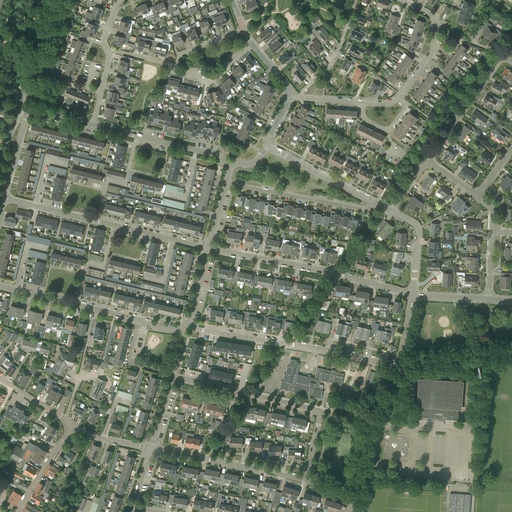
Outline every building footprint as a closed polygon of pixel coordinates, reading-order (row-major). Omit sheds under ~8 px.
[(92,11),(102,15),(104,9),(97,7),(98,4),(89,0),(87,3),(95,6),(92,11)] [(175,7),(178,6),(175,0),(169,0),(171,6),(168,7),(171,13),(171,12),(176,10),(175,7)] [(185,2),(185,1),(182,2),(181,0),(175,0),(178,6),(180,5),(182,8),(187,6),(185,2)] [(248,10),(258,7),(255,0),(252,0),(252,1),(246,3),(248,10)] [(387,15),(389,9),(386,8),(388,1),(385,0),(378,0),(376,5),(383,8),(381,13),(387,15)] [(162,12),(163,16),(168,14),(168,15),(171,14),(171,12),(171,13),(168,7),(166,8),(164,2),(158,4),(161,12),(162,12)] [(461,11),(471,15),(474,5),(465,2),(461,11)] [(148,9),(146,3),(141,5),(144,14),(145,17),(153,14),(153,13),(151,8),(148,9)] [(160,17),(163,16),(162,12),(161,12),(158,4),(153,6),(156,12),(153,13),(153,14),(155,19),(160,17)] [(136,7),(136,9),(133,10),(137,21),(142,18),(141,15),(144,14),(141,5),(136,7)] [(219,16),(222,24),(227,22),(225,16),(228,15),(225,9),(220,11),(221,15),(219,16)] [(100,20),(102,15),(92,11),(92,13),(86,11),(84,17),(92,20),(93,17),(100,20)] [(467,24),(471,15),(461,11),(457,20),(467,24)] [(219,16),(217,12),(212,14),(209,15),(211,20),(212,21),(215,20),(217,26),(222,24),(219,16)] [(397,24),(399,17),(391,14),(386,27),(393,29),(392,33),(397,35),(400,27),(395,26),(396,23),(397,24)] [(369,24),(372,18),(365,16),(364,19),(358,16),(355,22),(364,26),(365,22),(369,24)] [(87,28),(95,32),(97,26),(91,23),(92,20),(86,18),(84,24),(88,25),(87,28)] [(415,24),(424,27),(425,26),(423,25),(424,22),(417,19),(415,24)] [(119,25),(129,28),(131,28),(132,24),(134,24),(135,21),(129,20),(128,23),(120,21),(119,25)] [(199,21),(196,22),(196,23),(197,25),(200,24),(203,32),(207,30),(203,21),(199,22),(199,21)] [(486,37),(492,30),(490,28),(492,25),(487,21),(483,27),(486,29),(482,34),(486,37)] [(198,29),(197,25),(196,23),(193,24),(193,25),(189,26),(194,39),(198,38),(195,30),(198,29)] [(119,25),(118,30),(127,32),(126,35),(129,35),(130,33),(128,32),(129,28),(119,25)] [(328,29),(325,25),(317,32),(315,29),(313,32),(318,38),(321,36),(324,40),(329,35),(328,34),(330,33),(327,30),(328,29)] [(190,41),(194,39),(189,26),(185,28),(182,29),(184,34),(187,33),(190,41)] [(93,37),(95,32),(87,28),(86,31),(82,29),(80,35),(86,37),(87,35),(93,37)] [(179,31),(175,33),(176,35),(180,45),(184,43),(181,35),(184,34),(182,29),(179,30),(179,31)] [(271,34),(267,29),(260,35),(264,41),(269,37),(271,39),(275,35),(273,33),(271,34)] [(420,35),(421,32),(413,29),(411,34),(421,37),(421,35),(420,35)] [(492,30),(486,37),(491,40),(494,36),(497,38),(501,32),(496,29),(494,32),(492,30)] [(360,33),(353,30),(350,36),(360,41),(362,36),(366,38),(368,33),(361,30),(360,33)] [(180,45),(176,35),(172,37),(170,33),(167,34),(170,40),(173,39),(176,46),(180,45)] [(128,38),(130,39),(130,36),(129,35),(126,35),(125,34),(124,37),(115,35),(114,40),(127,43),(128,38)] [(137,36),(135,46),(138,47),(138,49),(143,51),(145,42),(142,41),(143,37),(137,36)] [(277,50),(283,45),(278,40),(280,38),(278,36),(273,40),(275,42),(269,47),(274,52),(277,50)] [(153,46),(154,40),(148,39),(148,42),(145,42),(143,51),(148,52),(150,45),(153,46)] [(316,56),(321,51),(318,47),(320,45),(315,39),(311,43),(313,45),(309,48),(311,50),(310,51),(312,53),(313,53),(316,56)] [(402,41),(405,42),(408,43),(417,47),(418,45),(416,44),(417,41),(410,39),(409,41),(402,39),(402,41)] [(71,43),(84,48),(85,45),(87,46),(88,43),(78,40),(77,42),(72,40),(71,43)] [(134,45),(127,43),(114,40),(113,44),(122,46),(123,44),(128,45),(128,46),(132,47),(132,48),(133,49),(134,45)] [(159,55),(163,42),(154,40),(153,46),(156,47),(154,53),(159,55)] [(163,42),(159,55),(165,56),(166,49),(169,50),(171,44),(163,42)] [(82,52),(84,48),(71,43),(69,47),(75,49),(74,51),(83,55),(84,53),(82,52)] [(458,46),(457,48),(465,54),(468,49),(461,45),(459,47),(458,46)] [(357,49),(351,46),(348,52),(357,57),(359,54),(362,55),(365,50),(359,47),(357,49)] [(457,50),(455,53),(462,58),(465,54),(457,48),(456,50),(457,50)] [(82,57),(83,55),(74,51),(73,53),(68,51),(66,55),(79,60),(81,56),(82,57)] [(291,58),(286,52),(279,58),(283,64),(288,60),(290,62),(296,58),(294,55),(291,58)] [(452,54),(451,56),(459,62),(462,58),(455,53),(453,55),(452,54)] [(403,59),(411,65),(412,63),(411,62),(413,59),(406,54),(403,59)] [(78,63),(79,60),(66,55),(65,58),(70,60),(69,62),(79,66),(79,64),(78,63)] [(451,59),(449,61),(456,66),(457,64),(463,68),(464,66),(461,64),(459,62),(451,56),(450,58),(451,59)] [(119,65),(128,67),(128,64),(132,65),(133,58),(127,57),(126,61),(120,60),(119,65)] [(247,69),(250,73),(252,71),(250,68),(254,64),(248,57),(244,61),(248,66),(246,68),(247,69)] [(356,60),(350,57),(349,60),(345,58),(340,67),(347,71),(352,61),(355,63),(356,60)] [(410,66),(411,65),(403,59),(400,63),(407,68),(408,65),(410,66)] [(407,68),(400,63),(398,65),(393,61),(392,63),(395,65),(397,67),(405,73),(406,71),(405,70),(407,68)] [(446,63),(445,64),(458,74),(459,72),(454,68),(456,66),(449,61),(447,64),(446,63)] [(78,68),(79,66),(69,62),(68,64),(63,62),(62,66),(75,71),(76,67),(78,68)] [(316,69),(310,62),(307,65),(306,63),(305,65),(303,63),(301,65),(305,70),(307,68),(311,73),(316,69)] [(445,67),(443,69),(449,74),(451,72),(457,76),(458,74),(445,64),(443,66),(445,67)] [(129,76),(130,71),(127,70),(128,67),(119,65),(117,70),(123,72),(123,75),(124,75),(129,76)] [(235,67),(242,75),(246,72),(247,75),(250,73),(247,69),(244,71),(239,65),(236,67),(235,67)] [(299,83),(305,78),(300,74),(303,71),(298,65),(295,67),(298,71),(293,76),(299,83)] [(73,74),(75,71),(62,66),(61,69),(66,71),(65,73),(74,77),(75,75),(73,74)] [(239,78),(242,75),(235,67),(233,69),(233,70),(232,71),(238,78),(235,80),(236,80),(237,82),(240,80),(239,78)] [(363,78),(367,73),(357,67),(354,73),(355,73),(351,80),(359,84),(363,78)] [(404,74),(405,73),(397,67),(394,71),(401,76),(402,73),(404,74)] [(511,72),(505,69),(501,74),(510,78),(508,83),(511,85),(511,72)] [(391,75),(388,73),(386,71),(384,73),(390,77),(388,79),(394,84),(396,82),(398,83),(399,81),(391,75)] [(399,78),(401,76),(394,71),(391,75),(399,81),(400,79),(399,78)] [(427,74),(435,80),(438,76),(431,71),(429,74),(428,73),(427,74)] [(432,84),(435,80),(427,74),(426,76),(427,77),(425,80),(432,84)] [(172,78),(169,77),(167,85),(164,84),(163,90),(166,91),(166,90),(171,92),(172,90),(172,89),(174,80),(171,79),(172,78)] [(237,82),(236,80),(234,82),(229,77),(225,81),(231,88),(234,86),(236,88),(240,85),(239,84),(237,82)] [(172,90),(177,92),(179,84),(180,80),(177,79),(177,81),(174,80),(172,89),(172,90)] [(429,89),(432,84),(425,80),(423,82),(422,81),(421,83),(429,89)] [(116,86),(116,89),(127,91),(127,88),(126,88),(127,84),(124,83),(115,81),(114,85),(116,86)] [(223,86),(220,88),(227,96),(231,93),(232,93),(234,91),(231,88),(225,81),(221,84),(223,86)] [(379,86),(373,82),(368,91),(374,94),(378,89),(381,91),(385,85),(381,82),(379,86)] [(505,93),(508,87),(499,82),(498,85),(494,83),(490,89),(498,94),(500,90),(505,93)] [(426,93),(429,89),(421,83),(420,84),(421,85),(419,88),(426,93)] [(181,85),(179,84),(177,92),(176,96),(179,97),(179,95),(181,96),(184,87),(181,86),(181,85)] [(260,87),(273,94),(273,93),(273,91),(274,88),(267,84),(265,87),(261,85),(260,87)] [(68,103),(73,90),(70,89),(70,87),(68,87),(65,96),(67,97),(65,102),(68,103)] [(273,95),(273,94),(260,87),(259,89),(263,91),(261,94),(269,98),(271,95),(273,95)] [(423,97),(426,93),(419,88),(417,90),(416,89),(415,91),(423,97)] [(108,96),(118,98),(119,94),(123,95),(124,92),(113,89),(112,92),(110,91),(108,96)] [(196,90),(194,89),(192,99),(192,100),(197,101),(196,104),(199,105),(202,94),(199,93),(200,89),(196,89),(196,90)] [(76,100),(80,91),(78,90),(77,92),(73,90),(68,103),(72,104),(74,99),(76,100)] [(218,104),(224,103),(222,94),(219,94),(218,91),(212,92),(214,101),(217,100),(218,104)] [(425,99),(423,97),(415,91),(413,93),(415,94),(413,96),(419,101),(421,99),(427,103),(428,101),(425,99)] [(204,98),(204,100),(206,107),(212,105),(211,102),(214,101),(212,92),(206,93),(207,97),(204,98)] [(268,101),(269,98),(261,94),(260,97),(256,96),(255,97),(255,98),(268,104),(268,103),(268,101)] [(84,95),(79,107),(83,109),(85,104),(87,105),(91,95),(89,95),(88,96),(84,95)] [(493,107),(497,101),(486,95),(483,101),(488,104),(486,107),(491,110),(493,107)] [(117,102),(118,98),(108,96),(107,100),(110,101),(110,104),(121,107),(122,103),(117,102)] [(255,98),(255,97),(252,96),(251,98),(258,101),(256,105),(264,109),(265,105),(267,105),(268,104),(255,98)] [(105,111),(114,114),(115,110),(120,111),(121,108),(109,105),(109,108),(106,107),(105,111)] [(262,111),(264,109),(256,105),(253,110),(262,114),(263,113),(262,111)] [(297,110),(299,111),(307,115),(308,112),(313,115),(314,112),(301,106),(300,109),(299,108),(298,109),(297,110)] [(153,123),(156,108),(154,108),(154,109),(151,108),(150,109),(150,110),(148,109),(146,116),(149,117),(148,120),(151,121),(151,122),(153,123)] [(158,123),(161,113),(161,111),(158,110),(159,109),(156,108),(153,123),(155,123),(155,122),(158,123)] [(163,125),(167,111),(165,110),(164,114),(161,113),(158,123),(162,124),(161,125),(163,125)] [(483,126),(487,120),(475,110),(470,117),(476,121),(476,120),(477,121),(477,122),(483,126)] [(113,118),(114,114),(105,111),(103,116),(106,117),(106,119),(117,122),(118,119),(113,118)] [(311,118),(307,115),(299,111),(297,114),(296,114),(295,115),(295,114),(294,116),(304,121),(306,118),(310,120),(311,118)] [(406,117),(414,123),(417,118),(409,112),(406,117)] [(241,119),(253,126),(254,125),(253,123),(254,120),(247,116),(245,119),(242,118),(241,119)] [(307,122),(304,121),(294,116),(293,119),(292,118),(291,119),(290,119),(290,120),(298,125),(299,125),(301,122),(303,123),(305,124),(307,122)] [(176,118),(174,117),(173,121),(170,120),(169,125),(168,130),(171,130),(171,132),(173,132),(176,118)] [(410,127),(414,123),(406,117),(402,121),(410,127)] [(201,134),(204,120),(202,119),(201,123),(198,122),(197,127),(196,132),(199,133),(199,134),(201,134)] [(253,127),(253,126),(241,119),(240,121),(243,123),(241,127),(249,131),(251,127),(253,127)] [(189,136),(193,122),(191,121),(190,125),(187,124),(184,134),(188,134),(187,136),(189,136)] [(407,131),(410,127),(402,121),(399,125),(407,131)] [(211,137),(215,123),(213,122),(212,126),(209,125),(207,134),(210,135),(210,136),(211,137)] [(506,134),(504,133),(505,132),(501,129),(503,127),(498,123),(491,133),(493,134),(492,136),(495,138),(496,138),(501,141),(504,143),(509,135),(506,133),(506,134)] [(299,125),(298,125),(297,127),(290,124),(288,127),(287,126),(287,128),(286,127),(286,128),(287,129),(295,133),(297,130),(301,133),(304,127),(299,125)] [(361,135),(365,126),(360,124),(356,133),(361,135)] [(37,134),(39,126),(32,125),(31,132),(37,134)] [(403,136),(407,131),(399,125),(395,130),(403,136)] [(462,141),(470,130),(464,125),(460,131),(460,132),(459,133),(456,136),(462,141)] [(365,137),(370,129),(365,126),(361,135),(365,137)] [(248,133),(249,131),(241,127),(240,129),(236,128),(235,130),(248,136),(248,135),(248,133)] [(283,133),(283,134),(284,135),(292,139),(294,136),(299,138),(300,136),(295,133),(287,129),(286,132),(284,132),(284,133),(283,133)] [(371,140),(375,131),(370,129),(365,137),(371,140)] [(247,137),(248,136),(235,130),(234,131),(238,133),(236,136),(244,140),(246,137),(247,137)] [(401,140),(403,136),(395,130),(392,135),(396,138),(397,137),(401,140)] [(376,143),(380,134),(375,131),(371,140),(376,143)] [(63,132),(61,140),(67,141),(69,134),(63,132)] [(380,134),(376,143),(380,145),(382,141),(383,141),(386,137),(380,134)] [(292,139),(284,135),(283,138),(282,137),(281,138),(280,139),(290,144),(291,141),(296,143),(297,141),(292,139)] [(312,157),(316,149),(313,147),(316,143),(311,140),(308,146),(310,148),(307,154),(310,156),(309,157),(311,158),(310,158),(312,159),(312,157)] [(318,160),(322,152),(319,150),(321,146),(319,144),(316,149),(312,157),(315,159),(315,160),(316,160),(316,161),(317,161),(318,160)] [(117,152),(125,154),(127,147),(118,145),(117,149),(118,149),(117,152)] [(322,152),(318,160),(321,161),(320,162),(321,163),(321,164),(322,164),(327,155),(324,153),(327,148),(324,147),(322,152)] [(457,153),(450,148),(448,150),(447,149),(444,154),(445,155),(444,157),(448,161),(450,158),(452,160),(457,153)] [(334,166),(335,165),(339,157),(336,155),(338,151),(336,149),(333,154),(329,162),(332,163),(332,165),(333,165),(333,166),(334,166)] [(488,165),(493,157),(488,153),(488,152),(485,150),(480,157),(483,159),(482,161),(488,165)] [(125,154),(117,152),(116,152),(115,156),(116,156),(115,159),(123,161),(125,154)] [(344,159),(341,158),(343,153),(341,152),(339,157),(335,165),(338,166),(337,167),(338,168),(339,169),(344,161),(344,159)] [(352,164),(349,162),(352,158),(346,155),(344,159),(344,161),(346,162),(343,169),(346,170),(345,172),(347,172),(346,173),(347,173),(348,172),(352,164)] [(171,165),(180,167),(182,160),(173,158),(171,165)] [(115,159),(114,159),(113,162),(114,163),(113,166),(121,168),(123,161),(115,159)] [(358,166),(355,165),(357,160),(355,159),(352,164),(348,172),(351,173),(351,174),(352,175),(353,176),(357,168),(358,166)] [(471,182),(476,175),(465,166),(469,161),(465,159),(460,166),(463,168),(460,173),(465,177),(465,176),(468,178),(467,179),(471,182)] [(366,171),(363,169),(365,165),(360,162),(358,166),(357,168),(360,169),(356,176),(360,178),(359,179),(360,179),(360,180),(361,180),(362,179),(366,171)] [(178,174),(180,167),(171,165),(169,172),(178,174)] [(366,171),(362,179),(365,180),(364,181),(365,182),(365,183),(366,183),(371,174),(368,172),(370,167),(368,166),(366,171)] [(76,177),(78,170),(72,168),(70,176),(76,177)] [(181,175),(178,174),(169,172),(167,179),(179,182),(181,175)] [(96,174),(94,182),(100,183),(102,176),(96,174)] [(376,190),(379,182),(377,180),(379,176),(377,174),(370,187),(373,189),(373,190),(374,190),(374,191),(375,191),(376,190)] [(432,177),(428,175),(426,178),(427,179),(426,180),(425,179),(421,185),(423,186),(421,189),(427,193),(429,190),(427,190),(435,180),(436,178),(433,176),(432,177)] [(511,177),(511,179),(507,175),(499,185),(508,192),(511,185),(511,177)] [(136,185),(138,178),(132,176),(130,184),(136,185)] [(55,184),(63,186),(65,179),(56,177),(55,181),(56,181),(55,184)] [(379,182),(376,190),(379,191),(378,192),(379,193),(379,194),(380,194),(384,186),(387,187),(390,182),(387,180),(385,184),(382,183),(384,178),(382,177),(380,182),(379,182)] [(156,182),(154,190),(160,191),(162,184),(156,182)] [(54,191),(62,193),(63,186),(55,184),(54,184),(53,188),(54,188),(54,191)] [(444,195),(442,197),(448,201),(451,196),(449,194),(449,195),(448,195),(450,192),(450,191),(447,189),(443,185),(438,191),(436,194),(439,196),(441,193),(444,195)] [(62,193),(54,191),(53,191),(52,195),(53,195),(52,198),(60,200),(62,193)] [(247,197),(241,195),(241,194),(238,193),(235,203),(240,204),(240,205),(245,206),(245,205),(247,197)] [(256,199),(250,198),(251,196),(247,195),(247,197),(245,205),(249,206),(249,207),(254,208),(256,199)] [(423,203),(413,196),(407,205),(415,211),(418,208),(419,209),(423,203)] [(466,212),(469,207),(462,202),(463,200),(459,197),(451,207),(460,214),(463,210),(466,212)] [(263,211),(265,202),(259,200),(260,199),(256,198),(256,199),(254,208),(258,209),(258,210),(263,211)] [(274,205),(268,204),(268,202),(265,202),(263,211),(267,212),(267,213),(272,215),(272,214),(274,205)] [(294,206),(293,206),(287,204),(288,203),(285,202),(283,208),(281,217),(283,217),(284,215),(285,216),(286,215),(287,214),(291,215),(292,214),(291,214),(294,206)] [(208,205),(206,205),(198,203),(198,206),(196,205),(194,211),(202,213),(202,210),(205,210),(206,207),(207,208),(208,205)] [(283,208),(277,206),(278,205),(274,204),(274,205),(272,214),(276,215),(276,216),(281,217),(283,208)] [(303,208),(297,207),(297,205),(294,204),(293,206),(294,206),(291,214),(292,214),(296,215),(296,216),(301,217),(301,216),(303,208)] [(310,220),(312,211),(306,209),(307,208),(303,207),(303,208),(301,216),(305,217),(305,218),(310,220)] [(31,212),(17,209),(15,217),(6,215),(4,224),(14,227),(17,218),(22,219),(21,222),(25,223),(26,216),(32,217),(33,212),(31,211),(31,212)] [(321,214),(315,213),(315,211),(312,211),(310,220),(309,220),(314,221),(314,222),(319,224),(319,223),(321,214)] [(340,215),(334,213),(335,212),(331,211),(330,217),(329,221),(333,222),(333,223),(338,224),(338,223),(340,215)] [(330,217),(324,215),(325,214),(321,213),(321,214),(319,223),(323,224),(323,225),(328,226),(329,221),(330,217)] [(350,217),(349,217),(344,216),(344,214),(341,213),(340,215),(338,223),(342,224),(342,225),(347,226),(347,225),(350,217)] [(42,226),(44,218),(37,216),(35,225),(38,226),(39,225),(42,226)] [(350,217),(347,225),(352,227),(351,228),(360,230),(361,226),(363,227),(363,224),(358,223),(359,220),(353,218),(353,216),(350,216),(349,217),(350,217)] [(49,227),(51,219),(44,218),(42,226),(45,227),(46,227),(49,227)] [(49,227),(49,228),(52,229),(53,228),(56,229),(56,230),(58,221),(51,219),(49,227)] [(384,240),(394,227),(384,220),(375,233),(384,240)] [(473,221),(471,221),(466,220),(466,229),(480,230),(481,221),(473,221)] [(67,233),(69,224),(62,222),(60,231),(64,232),(64,231),(67,232),(67,233)] [(440,232),(440,229),(438,229),(439,224),(431,223),(430,235),(438,236),(438,232),(440,232)] [(74,234),(76,226),(69,224),(67,233),(71,234),(71,233),(74,234)] [(76,226),(74,234),(78,235),(78,234),(81,235),(81,236),(83,227),(76,226)] [(95,235),(103,238),(105,230),(96,228),(95,232),(96,232),(95,235)] [(235,230),(229,229),(226,241),(231,242),(231,241),(233,241),(235,230)] [(5,239),(13,241),(14,235),(20,236),(21,232),(12,230),(11,234),(7,233),(5,239)] [(240,243),(242,231),(235,230),(233,241),(240,243)] [(406,250),(406,245),(406,243),(404,243),(405,233),(396,232),(395,244),(400,244),(400,249),(406,250)] [(252,246),(254,236),(250,235),(251,234),(248,233),(245,245),(246,245),(246,244),(252,245),(252,246)] [(103,238),(95,235),(94,235),(93,239),(94,239),(93,242),(93,243),(101,245),(103,238)] [(254,236),(252,246),(252,245),(259,246),(258,247),(259,247),(260,237),(254,236)] [(480,246),(480,241),(474,240),(474,237),(467,236),(467,250),(476,251),(476,246),(480,246)] [(271,249),(273,240),(266,238),(264,248),(265,248),(265,247),(271,248),(271,249)] [(273,240),(271,249),(271,248),(278,250),(277,251),(278,251),(280,238),(277,238),(276,240),(273,240)] [(290,253),(292,245),(288,244),(289,240),(283,239),(282,246),(284,246),(283,252),(290,253)] [(292,245),(290,253),(297,254),(298,249),(301,249),(302,243),(296,241),(292,240),(292,245)] [(309,257),(310,248),(307,248),(308,244),(305,243),(305,241),(302,240),(302,243),(301,249),(303,250),(302,255),(309,257)] [(93,243),(93,242),(92,246),(92,249),(91,249),(91,250),(100,252),(101,245),(93,243)] [(150,249),(158,251),(160,244),(151,242),(151,245),(150,245),(149,249),(150,249)] [(441,258),(441,251),(438,251),(439,242),(429,242),(428,256),(438,256),(437,258),(441,258)] [(319,253),(321,244),(318,244),(317,245),(314,245),(313,249),(310,248),(309,257),(315,258),(316,252),(319,253)] [(327,247),(325,247),(326,244),(321,244),(319,253),(322,253),(321,259),(328,260),(329,252),(326,251),(327,247)] [(329,252),(328,260),(334,261),(335,256),(338,256),(339,252),(342,253),(343,247),(337,246),(336,249),(333,249),(333,252),(329,252)] [(156,258),(158,251),(150,249),(149,252),(148,252),(147,256),(148,256),(156,258)] [(56,262),(58,254),(52,253),(50,260),(56,262)] [(62,263),(64,256),(65,253),(62,253),(62,255),(58,254),(56,262),(62,263)] [(470,257),(468,257),(468,254),(462,254),(461,260),(468,260),(470,260),(470,269),(478,269),(478,265),(477,265),(478,258),(470,257)] [(365,270),(368,261),(364,260),(365,256),(359,255),(356,266),(359,267),(359,268),(365,270)] [(155,265),(156,258),(148,256),(147,259),(146,263),(155,265)] [(76,259),(74,266),(81,268),(82,260),(76,259)] [(35,268),(43,270),(45,263),(36,261),(35,265),(36,265),(35,268)] [(436,276),(442,272),(441,271),(439,270),(439,262),(428,261),(427,269),(434,270),(434,272),(433,273),(436,276)] [(383,265),(374,263),(371,271),(377,272),(377,273),(384,275),(387,264),(384,263),(383,265)] [(398,264),(394,263),(391,273),(400,275),(403,264),(398,263),(398,264)] [(35,268),(34,272),(35,272),(34,275),(42,277),(43,270),(35,268)] [(225,278),(226,269),(219,268),(217,276),(225,278)] [(234,282),(235,274),(232,273),(233,271),(226,269),(225,278),(231,279),(230,281),(234,282)] [(234,282),(244,284),(244,281),(246,273),(239,272),(238,274),(235,274),(234,282)] [(442,272),(436,276),(438,280),(441,278),(443,278),(442,285),(450,286),(452,274),(443,273),(442,272)] [(253,286),(255,277),(252,277),(252,274),(246,273),(244,281),(251,282),(250,285),(253,286)] [(511,278),(511,273),(505,273),(505,276),(501,276),(501,281),(501,283),(500,288),(510,288),(510,278),(511,278)] [(34,275),(33,275),(32,279),(33,279),(32,282),(31,282),(40,284),(42,277),(34,275)] [(477,283),(478,279),(476,278),(476,277),(464,276),(462,276),(462,275),(459,275),(458,282),(461,282),(461,284),(464,285),(464,286),(469,287),(469,285),(475,285),(475,283),(477,283)] [(264,285),(265,277),(258,276),(258,278),(255,277),(253,286),(256,287),(257,284),(264,285)] [(273,290),(275,281),(272,280),(272,278),(265,277),(264,285),(270,286),(270,289),(273,290)] [(273,290),(280,291),(280,288),(283,289),(284,289),(285,281),(278,279),(278,282),(275,281),(273,290)] [(293,293),(294,285),(292,284),(292,282),(285,281),(284,289),(283,289),(283,292),(293,293)] [(303,292),(305,284),(298,283),(297,285),(294,285),(293,293),(296,294),(296,291),(303,292)] [(303,292),(303,295),(306,295),(306,293),(310,294),(312,286),(305,284),(303,292)] [(342,296),(343,286),(337,285),(336,291),(333,290),(332,296),(335,296),(335,297),(341,298),(342,296)] [(342,296),(349,297),(348,300),(351,300),(352,295),(349,294),(350,287),(343,286),(342,296)] [(355,295),(352,295),(351,300),(354,301),(354,300),(361,301),(362,292),(356,291),(355,295)] [(361,301),(368,302),(367,306),(370,306),(371,300),(368,299),(369,293),(362,292),(361,301)] [(374,300),(371,300),(370,306),(373,307),(373,306),(380,307),(382,297),(375,296),(374,300)] [(380,307),(387,308),(386,310),(389,311),(390,305),(387,304),(388,298),(382,297),(380,307)] [(393,305),(390,305),(389,311),(392,311),(396,311),(395,314),(399,315),(401,302),(394,301),(393,305)] [(15,315),(17,307),(11,306),(8,317),(5,317),(4,323),(8,324),(9,318),(11,318),(12,315),(15,315)] [(22,327),(24,321),(21,321),(24,309),(17,307),(15,315),(18,316),(18,320),(19,320),(18,326),(22,327)] [(216,320),(218,309),(211,308),(208,307),(207,315),(210,315),(209,319),(216,320)] [(227,310),(227,308),(223,307),(223,309),(218,308),(218,309),(216,320),(222,321),(223,319),(225,320),(227,311),(227,310)] [(34,320),(36,312),(29,310),(26,322),(24,321),(22,327),(26,328),(27,322),(29,323),(33,324),(34,320)] [(236,313),(237,312),(227,310),(227,311),(225,320),(228,320),(228,322),(235,323),(236,313)] [(245,321),(246,311),(243,311),(243,314),(236,313),(235,323),(241,324),(242,321),(245,321)] [(255,317),(256,313),(246,311),(245,321),(248,321),(247,325),(254,326),(255,317)] [(40,332),(42,326),(39,325),(40,321),(40,322),(42,313),(36,312),(34,320),(37,321),(36,324),(38,325),(36,331),(40,332)] [(322,331),(325,321),(318,320),(320,313),(317,312),(316,313),(315,320),(318,321),(316,330),(322,331)] [(265,317),(265,315),(261,314),(260,317),(255,317),(254,326),(260,327),(261,324),(264,324),(265,317)] [(53,325),(55,316),(48,315),(46,324),(45,324),(45,326),(42,326),(40,332),(41,332),(39,338),(42,339),(45,327),(48,328),(49,324),(53,325)] [(336,315),(336,318),(334,323),(338,324),(335,333),(342,334),(344,324),(338,323),(340,316),(336,315)] [(53,325),(56,326),(55,329),(58,330),(57,336),(60,337),(62,327),(60,326),(62,318),(61,318),(62,317),(58,316),(57,317),(55,316),(53,325)] [(273,329),(274,320),(268,319),(268,317),(265,317),(264,324),(267,325),(266,328),(273,329)] [(274,320),(273,329),(279,330),(280,327),(284,328),(286,319),(275,317),(274,320)] [(334,323),(336,318),(332,317),(331,323),(325,321),(322,331),(328,333),(331,324),(334,325),(334,323)] [(362,337),(364,328),(358,326),(360,319),(356,318),(355,322),(354,327),(357,327),(355,336),(362,337)] [(73,329),(75,321),(67,319),(65,328),(69,329),(68,332),(71,333),(72,329),(73,329)] [(355,322),(352,321),(350,326),(344,324),(342,334),(348,336),(350,327),(354,328),(354,327),(355,322)] [(85,335),(87,324),(79,322),(77,333),(85,335)] [(294,323),(287,322),(286,328),(288,330),(288,331),(294,323)] [(373,331),(374,330),(375,323),(372,322),(370,329),(364,328),(362,337),(368,339),(370,330),(373,331)] [(381,341),(384,331),(381,330),(381,328),(378,327),(379,324),(375,323),(374,330),(377,330),(375,339),(381,341)] [(103,331),(104,328),(95,326),(95,328),(96,328),(95,330),(93,337),(103,340),(105,332),(103,331)] [(121,333),(129,335),(130,328),(122,326),(121,333)] [(384,331),(381,341),(388,342),(390,334),(393,335),(395,328),(391,327),(390,332),(384,331)] [(14,342),(19,335),(14,332),(10,339),(14,342)] [(127,341),(129,335),(121,333),(119,339),(127,341)] [(83,352),(86,338),(83,337),(81,346),(78,345),(77,350),(83,352)] [(37,343),(23,339),(21,348),(35,351),(35,349),(39,350),(49,353),(50,347),(42,344),(42,343),(38,341),(37,343)] [(126,347),(127,341),(119,339),(118,345),(126,347)] [(212,350),(221,351),(221,350),(222,341),(217,340),(216,345),(213,344),(212,350)] [(192,348),(200,351),(202,345),(198,344),(194,343),(192,348)] [(124,353),(126,347),(118,345),(116,351),(124,353)] [(245,345),(244,353),(243,355),(250,356),(253,356),(253,350),(251,350),(251,346),(245,345)] [(123,359),(124,353),(116,351),(115,357),(123,359)] [(2,364),(7,357),(10,353),(8,352),(6,355),(5,353),(0,360),(0,368),(3,364),(2,364)] [(65,364),(66,364),(62,353),(59,358),(58,358),(55,364),(64,369),(66,366),(65,364)] [(62,353),(66,364),(68,363),(68,365),(73,367),(75,362),(73,361),(75,356),(68,354),(68,355),(62,353)] [(115,357),(112,356),(112,359),(114,360),(113,363),(114,363),(113,365),(119,368),(120,365),(121,365),(123,359),(115,357)] [(3,364),(0,368),(5,372),(11,362),(9,361),(10,360),(7,357),(2,364),(3,364)] [(98,368),(100,361),(95,360),(95,359),(88,358),(85,367),(92,369),(93,366),(98,368)] [(188,359),(187,365),(198,368),(200,363),(197,362),(188,359)] [(323,391),(322,390),(323,385),(319,384),(320,380),(328,382),(329,380),(333,381),(333,383),(341,385),(343,376),(337,375),(338,373),(331,371),(317,368),(314,378),(310,377),(310,376),(308,376),(308,377),(297,374),(300,363),(297,363),(298,361),(290,359),(288,366),(287,366),(285,374),(284,373),(282,381),(281,381),(279,389),(287,390),(293,391),(293,392),(308,395),(309,393),(312,394),(312,395),(311,396),(321,398),(323,391)] [(11,376),(17,368),(12,364),(6,372),(11,376)] [(61,375),(64,369),(55,364),(53,368),(50,366),(49,369),(61,375)] [(37,374),(40,369),(37,368),(37,367),(33,365),(30,371),(34,373),(37,374)] [(208,366),(207,372),(209,372),(208,377),(214,379),(214,378),(216,369),(217,369),(217,367),(211,366),(211,367),(208,366)] [(134,379),(136,372),(129,369),(127,377),(134,379)] [(24,387),(31,376),(21,371),(15,381),(24,387)] [(236,373),(227,371),(225,381),(231,382),(232,378),(235,379),(236,373)] [(376,374),(369,371),(362,389),(361,392),(368,395),(376,374)] [(461,408),(461,407),(462,381),(460,381),(460,376),(427,374),(426,379),(418,378),(418,380),(417,395),(417,405),(419,405),(418,419),(431,420),(438,421),(438,420),(440,420),(441,420),(441,421),(445,421),(445,418),(457,419),(458,408),(461,408)] [(149,382),(157,384),(159,379),(151,376),(149,382)] [(48,388),(53,380),(49,377),(46,382),(43,380),(42,383),(39,382),(35,389),(40,393),(43,389),(44,390),(46,386),(48,388)] [(98,399),(106,382),(98,378),(95,384),(90,395),(98,399)] [(463,378),(462,381),(461,407),(467,407),(469,407),(471,378),(463,378)] [(417,395),(418,380),(410,379),(409,394),(416,395),(417,395)] [(133,394),(136,383),(133,381),(130,391),(127,390),(126,393),(127,393),(130,394),(133,394)] [(155,391),(157,384),(149,382),(147,388),(155,391)] [(153,397),(155,391),(147,388),(146,394),(153,397)] [(53,400),(54,399),(58,391),(58,392),(52,389),(48,397),(53,400)] [(58,391),(54,399),(59,403),(63,395),(66,397),(70,391),(67,389),(65,392),(62,391),(61,393),(58,391)] [(151,403),(153,397),(146,394),(144,400),(151,403)] [(186,408),(188,399),(188,398),(186,397),(186,398),(182,397),(180,406),(179,409),(181,409),(182,407),(186,407),(186,408)] [(192,409),(194,400),(194,399),(192,398),(192,399),(188,399),(186,408),(186,407),(185,410),(187,411),(188,408),(192,409)] [(149,409),(151,403),(144,400),(142,406),(149,409)] [(192,409),(191,411),(193,412),(194,409),(198,410),(200,402),(200,401),(200,400),(198,400),(198,401),(194,400),(192,409)] [(80,406),(82,403),(79,402),(77,405),(76,405),(72,413),(79,416),(80,413),(84,415),(87,409),(84,407),(83,408),(80,406)] [(23,410),(24,411),(25,409),(20,406),(20,407),(16,405),(17,404),(15,403),(12,409),(9,407),(3,415),(12,420),(15,422),(16,421),(23,410)] [(210,413),(212,404),(213,403),(210,403),(210,404),(206,403),(204,412),(203,414),(205,415),(206,412),(210,413)] [(216,415),(219,406),(218,406),(218,405),(216,404),(216,405),(212,404),(210,413),(209,416),(210,416),(215,417),(216,414),(216,415)] [(106,413),(108,407),(101,405),(99,411),(106,413)] [(216,414),(215,417),(216,417),(217,418),(218,415),(223,416),(225,407),(224,407),(224,406),(222,406),(222,407),(219,406),(216,415),(216,414)] [(98,409),(94,407),(91,413),(91,414),(88,420),(94,423),(98,415),(95,414),(98,409)] [(257,418),(259,409),(252,407),(252,408),(248,407),(245,418),(256,420),(256,418),(257,418)] [(266,423),(268,415),(265,414),(265,410),(259,409),(257,418),(263,419),(263,422),(266,423)] [(30,415),(24,411),(23,410),(16,421),(19,422),(21,419),(26,422),(30,415)] [(139,416),(146,419),(148,413),(141,410),(139,416)] [(277,422),(279,414),(272,412),(271,416),(268,415),(266,423),(270,424),(270,421),(277,422)] [(118,432),(120,425),(114,424),(117,415),(113,413),(111,419),(114,420),(110,430),(118,432)] [(286,428),(288,420),(285,419),(286,415),(279,414),(277,422),(284,424),(283,427),(286,428)] [(145,425),(146,419),(139,416),(137,422),(145,425)] [(297,430),(299,418),(293,417),(292,421),(288,420),(286,428),(297,430)] [(299,418),(297,430),(307,433),(309,425),(305,424),(306,420),(299,418)] [(143,431),(145,425),(137,422),(135,428),(143,431)] [(46,430),(53,435),(57,429),(49,424),(46,430)] [(218,428),(215,428),(209,427),(209,430),(212,431),(211,433),(210,434),(213,435),(218,428)] [(141,437),(143,431),(135,428),(133,434),(141,437)] [(50,441),(53,435),(46,430),(42,436),(50,441)] [(182,439),(184,430),(180,430),(179,434),(173,433),(172,437),(170,437),(169,441),(178,443),(178,438),(182,439)] [(192,447),(193,438),(194,434),(186,432),(186,431),(184,430),(182,439),(186,440),(185,445),(192,447)] [(245,444),(246,438),(245,438),(246,435),(238,435),(238,433),(236,433),(236,437),(236,446),(242,447),(242,444),(245,444)] [(236,437),(232,437),(232,434),(228,434),(226,436),(226,440),(230,440),(229,446),(236,446),(236,437)] [(193,438),(192,447),(198,448),(199,443),(202,444),(203,437),(200,437),(200,439),(193,438)] [(265,448),(265,442),(258,442),(258,437),(255,437),(255,441),(256,441),(255,450),(262,451),(262,448),(265,448)] [(256,441),(255,441),(251,441),(251,438),(246,438),(245,444),(249,444),(249,450),(255,450),(256,441)] [(32,451),(44,458),(47,452),(38,446),(39,446),(34,443),(34,444),(29,441),(23,450),(24,450),(26,447),(32,451)] [(284,452),(285,446),(282,446),(277,446),(277,442),(275,441),(275,446),(275,454),(281,455),(281,452),(284,452)] [(275,446),(271,445),(271,443),(270,442),(265,442),(265,448),(268,448),(268,454),(275,454),(275,446)] [(96,457),(100,447),(93,444),(89,454),(88,454),(86,458),(95,461),(96,458),(96,457)] [(24,450),(23,450),(16,445),(11,452),(28,462),(31,458),(41,463),(44,458),(32,451),(26,447),(24,450)] [(294,450),(294,447),(288,446),(285,446),(284,452),(288,452),(287,458),(294,459),(295,450),(294,450)] [(109,462),(112,452),(106,450),(103,460),(102,464),(105,465),(106,461),(109,462)] [(71,463),(75,455),(67,451),(63,457),(60,455),(56,462),(62,466),(66,460),(71,463)] [(125,461),(133,464),(135,458),(127,455),(125,461)] [(131,470),(133,464),(125,461),(123,467),(131,470)] [(50,470),(55,473),(57,469),(59,466),(54,462),(52,465),(49,463),(46,468),(48,470),(49,469),(50,470)] [(33,477),(37,469),(25,463),(21,471),(28,475),(28,474),(33,477)] [(167,476),(168,472),(169,464),(162,463),(160,470),(161,470),(160,473),(163,474),(163,475),(167,476)] [(169,464),(168,472),(175,473),(177,465),(169,464)] [(191,476),(192,468),(183,466),(181,478),(185,479),(185,478),(186,479),(187,475),(191,476)] [(129,476),(131,470),(123,467),(121,473),(129,476)] [(53,477),(55,473),(50,470),(49,469),(48,470),(46,468),(44,473),(49,476),(49,475),(53,477)] [(201,477),(201,472),(198,471),(199,470),(192,468),(191,476),(196,477),(195,482),(199,483),(200,479),(201,477)] [(200,479),(203,479),(204,477),(211,479),(213,470),(206,468),(205,473),(201,472),(201,477),(200,479)] [(30,483),(17,477),(19,473),(13,470),(11,474),(16,476),(15,477),(19,479),(18,482),(15,480),(13,485),(16,486),(26,491),(30,483)] [(219,484),(222,474),(219,474),(219,471),(213,470),(211,479),(215,480),(214,483),(219,484)] [(127,482),(129,476),(121,473),(119,479),(127,482)] [(230,483),(232,474),(225,473),(224,475),(222,474),(219,484),(225,485),(225,482),(230,483)] [(237,487),(238,485),(240,486),(241,479),(238,478),(239,475),(232,474),(230,483),(233,484),(232,485),(233,486),(237,487)] [(249,487),(251,478),(245,477),(244,479),(241,479),(240,486),(243,486),(249,487)] [(259,490),(261,483),(258,482),(258,480),(251,478),(249,487),(250,487),(249,489),(255,490),(256,488),(256,489),(259,490)] [(47,493),(52,481),(47,479),(45,485),(40,482),(30,499),(38,504),(42,497),(44,498),(47,497),(49,494),(47,493)] [(125,488),(127,482),(119,479),(117,485),(125,488)] [(269,490),(270,483),(264,481),(264,483),(261,483),(259,490),(264,491),(264,489),(269,490)] [(272,494),(274,495),(277,496),(278,492),(275,491),(277,484),(270,483),(269,490),(272,491),(272,494)] [(123,494),(125,488),(117,485),(116,491),(123,494)] [(291,488),(284,486),(282,493),(278,492),(277,496),(275,503),(279,504),(281,495),(285,496),(284,499),(287,500),(288,497),(291,488)] [(291,488),(288,497),(296,499),(299,490),(291,488)] [(17,506),(23,495),(13,490),(7,500),(17,506)] [(159,503),(160,494),(161,491),(159,491),(157,492),(154,491),(152,501),(159,503)] [(169,502),(171,494),(168,494),(168,493),(164,492),(164,495),(160,494),(159,503),(166,504),(166,501),(169,502)] [(308,507),(312,495),(305,492),(302,501),(307,503),(306,506),(308,507)] [(224,511),(226,505),(223,504),(224,498),(221,498),(222,493),(219,493),(218,500),(221,500),(218,511),(222,511),(224,511)] [(458,511),(466,511),(468,495),(450,493),(449,508),(459,508),(458,511)] [(179,507),(180,498),(177,497),(177,494),(174,494),(174,495),(171,494),(169,502),(172,502),(172,505),(179,507)] [(201,500),(199,508),(205,509),(207,501),(206,501),(207,498),(204,498),(205,495),(202,494),(201,500)] [(112,501),(120,504),(122,498),(114,495),(112,501)] [(312,495),(308,507),(311,508),(311,506),(312,506),(312,505),(317,506),(319,497),(312,495)] [(82,510),(87,499),(82,497),(81,497),(76,508),(82,510)] [(180,498),(179,507),(186,508),(187,499),(180,498)] [(250,511),(251,511),(247,510),(248,509),(249,507),(248,506),(246,505),(247,499),(243,498),(242,505),(245,506),(245,510),(244,511),(250,511)] [(330,510),(333,501),(326,499),(323,508),(330,510)] [(118,510),(120,504),(112,501),(110,507),(118,510)] [(333,501),(330,510),(335,511),(337,511),(340,504),(333,501)] [(40,511),(41,511),(27,503),(21,511),(40,511)]
